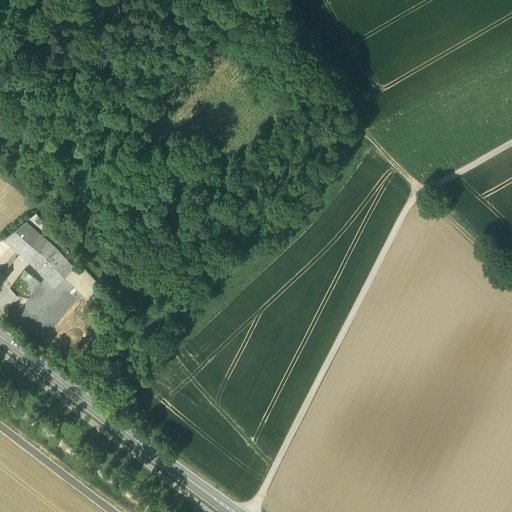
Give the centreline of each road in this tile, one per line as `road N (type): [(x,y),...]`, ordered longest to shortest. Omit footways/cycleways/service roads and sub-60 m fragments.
road 1 (track): [(252,511),(412,202),(511,143)]
road 2 (track): [(275,466),(0,163)]
road 3 (secondary): [(233,511),(0,336)]
road 4 (track): [(367,143),(511,278)]
road 5 (track): [(290,0),(367,143)]
